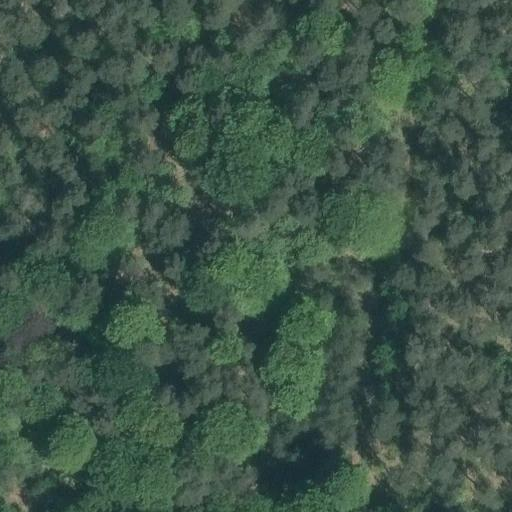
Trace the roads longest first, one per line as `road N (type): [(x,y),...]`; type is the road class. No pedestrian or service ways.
road 1 (track): [(343,498),(353,488),(436,0)]
road 2 (track): [(0,450),(343,498)]
